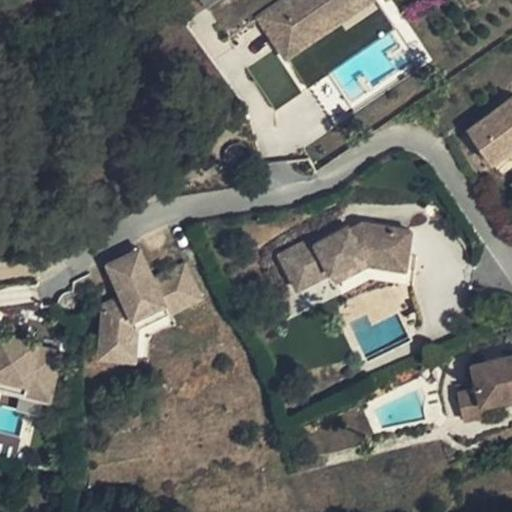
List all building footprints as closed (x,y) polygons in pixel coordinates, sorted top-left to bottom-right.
[(283,0),(257,18),(279,49),(299,35),(305,43),(367,0),(283,0)] [(279,49),(285,57),(305,43),(299,35),(279,49)] [(511,94),(467,129),(492,163),(511,147),(511,94)] [(360,224),(350,229),(353,234),(369,225),(360,224)] [(311,238),(278,256),(297,291),(330,274),(366,255),(408,260),(411,230),(369,225),(353,234),(350,229),(348,225),(314,243),(311,238)] [(102,304),(99,341),(138,345),(139,328),(170,313),(202,297),(185,262),(154,276),(150,268),(136,274),(126,253),(105,263),(121,295),(102,304)] [(366,255),(330,274),(335,284),(367,267),(406,272),(408,260),(366,255)] [(99,341),(98,354),(148,358),(150,336),(175,323),(170,313),(139,328),(138,345),(99,341)] [(30,326),(11,322),(8,334),(27,339),(30,326)] [(0,376),(27,383),(25,393),(50,399),(62,350),(37,344),(38,341),(27,339),(8,334),(0,332),(0,376)] [(456,392),(461,410),(511,397),(511,354),(470,364),(475,388),(456,392)] [(0,376),(0,387),(25,393),(27,383),(0,376)] [(511,397),(461,410),(463,421),(485,416),(486,420),(511,413),(511,397)]
